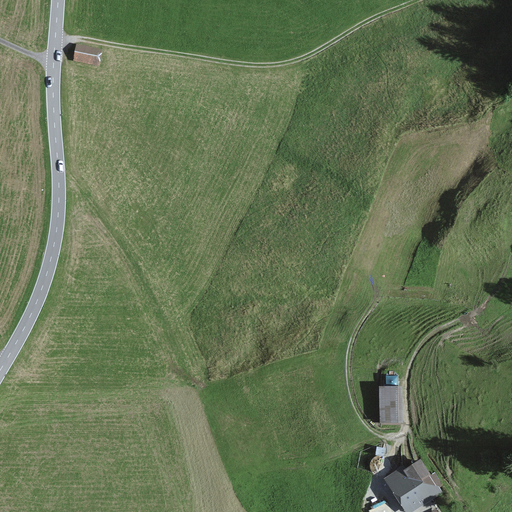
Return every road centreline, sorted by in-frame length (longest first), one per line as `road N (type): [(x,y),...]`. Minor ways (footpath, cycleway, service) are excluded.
road 1 (track): [(55,37),(288,65),(431,0)]
road 2 (secondary): [(0,371),(30,317),(54,246),(57,0)]
